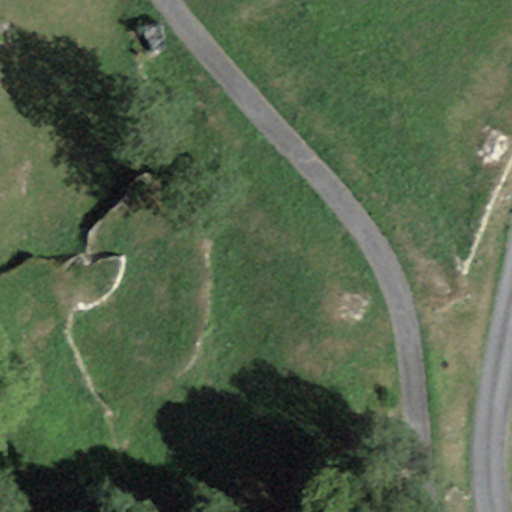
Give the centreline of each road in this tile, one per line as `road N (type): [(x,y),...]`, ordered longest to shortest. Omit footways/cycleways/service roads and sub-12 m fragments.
road 1 (residential): [(164,0),(344,207),(386,270),(405,332),(426,511)]
road 2 (unclassified): [(511,290),(482,450),(485,511)]
